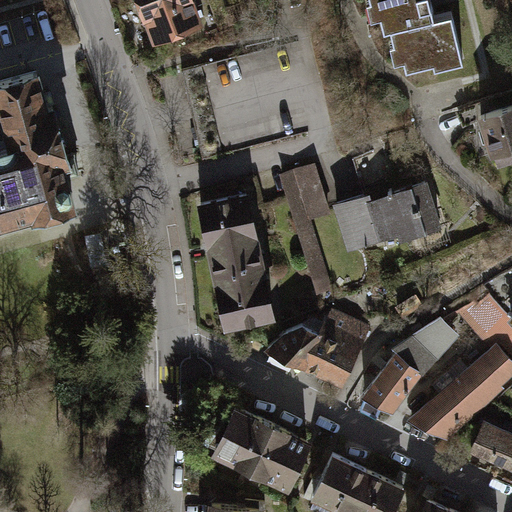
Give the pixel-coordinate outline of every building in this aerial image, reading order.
[(201,0),(139,0),(157,56),(213,39),(201,0)] [(424,76),(478,60),(465,16),(457,18),(451,0),(390,0),(391,2),(385,4),(392,27),(403,23),(410,47),(403,49),(408,66),(420,62),(424,76)] [(0,141),(1,144),(0,144),(0,223),(85,202),(48,56),(0,68),(0,141)] [(511,98),(480,109),(501,167),(511,162),(511,98)] [(362,190),(337,199),(355,253),(402,238),(405,246),(453,231),(432,167),(402,177),(390,140),(350,153),(362,190)] [(311,276),(331,271),(315,214),(335,209),(320,156),(281,167),(311,276)] [(199,182),(232,328),(284,317),(251,170),(199,182)] [(498,344),(415,418),(448,433),(511,374),(511,317),(493,296),(475,308),(498,344)] [(322,311),(270,351),(306,372),(312,362),(348,380),(374,327),(322,311)] [(369,394),(402,410),(432,366),(466,331),(449,313),(401,343),(405,348),(369,394)] [(286,419),(246,398),(218,453),(258,473),(286,419)] [(511,426),(489,417),(476,450),(511,463),(511,426)] [(286,419),(258,473),(297,494),(323,440),(286,419)] [(403,511),(418,483),(340,444),(315,494),(351,511),(403,511)] [(474,511),(440,495),(431,511),(474,511)] [(212,511),(260,511),(261,510),(265,510),(266,500),(246,498),(246,505),(213,502),(212,511)]
